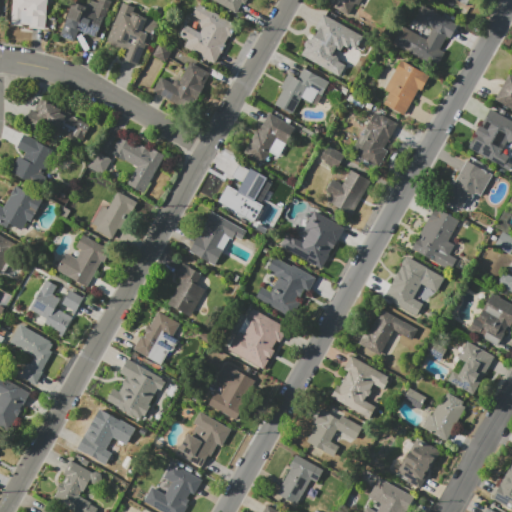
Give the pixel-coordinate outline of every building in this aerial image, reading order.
[(11,26),(12,0),(47,0),(46,25),(49,25),(48,29),(29,28),(30,25),(22,25),(22,26),(11,26)] [(59,35),(73,2),(85,6),(87,0),(93,0),(98,2),(98,0),(112,0),(96,38),(78,31),(74,41),(59,35)] [(251,0),(241,17),(212,0),(251,0)] [(364,0),(360,7),(356,5),(349,17),(332,8),(336,0),(364,0)] [(106,42),(123,3),(135,8),(133,13),(157,21),(152,35),(139,65),(121,57),(124,50),(106,42)] [(199,4),(236,25),(214,64),(183,46),(187,40),(178,35),(185,24),(200,32),(202,29),(201,28),(199,23),(201,21),(192,16),(199,4)] [(393,44),(403,26),(426,39),(432,29),(414,19),(422,5),(457,25),(450,38),(447,37),(440,49),(445,52),(436,68),(393,44)] [(322,13),(362,36),(355,48),(348,44),(347,47),(343,45),(339,50),(335,47),(332,53),(336,55),(337,60),(344,64),(338,76),(300,54),(304,47),(303,44),(306,39),(310,39),(313,34),(315,34),(317,30),(313,28),(322,13)] [(152,54),(164,61),(172,48),(159,41),(152,54)] [(404,115),(383,103),(389,92),(384,90),(401,60),(429,76),(421,91),(418,90),(404,115)] [(154,92),(162,77),(173,83),(175,80),(178,80),(180,81),(190,62),(211,74),(189,112),(154,92)] [(292,114),(274,104),(283,89),(280,88),(289,73),(298,78),(304,68),(329,82),(316,105),(302,98),(292,114)] [(511,109),(495,99),(509,74),(511,76),(511,109)] [(90,125),(82,140),(74,136),(72,139),(42,122),(39,127),(25,120),(31,110),(38,114),(38,113),(36,112),(35,109),(40,101),(43,99),(63,110),(61,113),(64,115),(66,111),(72,114),(71,115),(90,125)] [(508,140),(501,152),(509,156),(507,160),(511,162),(511,168),(510,172),(468,148),(474,137),(476,138),(478,135),(475,134),(480,125),(482,127),(483,125),(482,124),(491,109),(511,121),(511,142),(509,143),(508,140)] [(270,113),(296,128),(279,157),(270,152),(263,164),(243,153),(256,131),(259,132),(270,113)] [(378,169),(351,154),(375,113),(381,116),(382,115),(399,124),(385,148),(389,150),(378,169)] [(24,134),(56,152),(37,187),(10,172),(19,156),(22,158),(26,152),(17,147),(24,134)] [(144,193),(128,184),(137,168),(112,153),(121,137),(140,147),(141,145),(148,149),(149,147),(165,156),(144,193)] [(327,145),(345,155),(337,170),(318,159),(327,145)] [(87,166),(101,174),(110,159),(95,150),(87,166)] [(467,160),(492,175),(481,195),(475,192),(470,201),(468,199),(462,210),(445,200),(467,160)] [(239,216),(219,204),(236,173),(239,175),(245,163),(263,174),(239,216)] [(371,182),(351,216),(327,202),(331,195),(326,192),(333,180),(342,185),(351,170),(371,182)] [(0,224),(0,206),(3,208),(16,186),(42,200),(37,210),(35,209),(33,212),(35,213),(30,221),(28,220),(22,230),(13,225),(10,230),(0,224)] [(117,191),(137,202),(125,223),(122,222),(112,239),(96,230),(97,227),(92,224),(101,206),(107,209),(117,191)] [(412,250),(436,207),(460,221),(449,241),(455,245),(450,255),(457,259),(450,272),(412,250)] [(321,270),(282,248),(289,234),(302,242),(307,234),(302,231),(314,210),(345,228),(333,249),(332,249),(328,255),(329,255),(321,270)] [(189,252),(212,212),(247,232),(242,240),(235,236),(233,240),(230,238),(214,266),(189,252)] [(494,246),(503,231),(511,236),(511,250),(510,254),(494,246)] [(87,287),(56,270),(66,253),(76,259),(81,250),(76,247),(83,234),(111,250),(103,263),(102,262),(87,287)] [(0,236),(19,247),(1,278),(0,277),(0,236)] [(255,298),(262,286),(271,292),(278,280),(273,277),(275,274),(268,270),(275,257),(291,266),(292,264),(316,278),(308,291),(302,288),(304,289),(300,297),(298,296),(286,316),(255,298)] [(407,257),(431,270),(414,299),(423,304),(416,316),(389,300),(404,275),(399,272),(407,257)] [(511,293),(496,284),(503,272),(505,273),(511,260),(511,293)] [(184,262),(203,273),(196,283),(206,289),(190,317),(168,304),(181,280),(175,277),(184,262)] [(73,318),(62,337),(58,335),(60,332),(45,324),(47,319),(29,308),(45,279),(57,287),(53,295),(61,299),(56,308),(73,318)] [(70,290),(84,298),(75,313),(61,306),(70,290)] [(492,293),(511,304),(511,324),(510,328),(507,326),(503,334),(506,336),(499,348),(467,331),(475,317),(478,318),(487,301),(488,302),(492,293)] [(230,351),(236,341),(242,344),(245,339),(246,339),(254,325),(247,321),(254,310),(286,328),(280,339),(282,340),(276,351),(274,350),(263,369),(230,351)] [(418,330),(411,341),(394,331),(380,356),(377,354),(373,361),(356,351),(360,344),(358,343),(366,330),(369,332),(382,310),(418,330)] [(161,365),(134,349),(141,335),(144,337),(146,333),(144,331),(148,325),(150,326),(159,311),(180,324),(173,336),(178,339),(171,352),(169,351),(161,365)] [(18,325),(55,342),(54,342),(56,343),(35,387),(21,380),(34,354),(10,342),(18,325)] [(467,342),(494,357),(473,396),(447,382),(453,370),(459,374),(465,362),(458,358),(467,342)] [(371,393),(370,395),(369,396),(368,396),(365,400),(376,407),(369,419),(330,397),(337,384),(340,386),(343,382),(342,382),(345,376),(346,376),(349,372),(344,369),(351,356),(391,379),(385,390),(374,384),(371,389),(372,390),(372,392),(371,393)] [(107,400),(123,371),(121,370),(128,358),(151,371),(135,399),(128,395),(120,408),(107,400)] [(208,405),(216,391),(220,393),(226,384),(218,380),(227,364),(256,380),(241,407),(243,408),(236,420),(208,405)] [(0,376),(30,394),(9,431),(0,425),(0,376)] [(465,407),(446,441),(422,428),(430,414),(432,416),(440,401),(442,402),(447,393),(464,402),(462,405),(465,407)] [(101,407),(137,428),(126,445),(113,438),(106,449),(112,453),(105,466),(83,453),(90,441),(83,437),(101,407)] [(307,442),(317,424),(315,423),(322,410),(339,419),(341,415),(361,427),(354,439),(338,430),(331,441),(340,446),(334,457),(307,442)] [(177,453),(188,433),(192,435),(197,426),(193,423),(200,411),(232,429),(222,447),(217,445),(210,458),(207,456),(201,467),(177,453)] [(420,489),(396,476),(417,438),(441,451),(433,464),(432,463),(426,474),(427,475),(420,489)] [(296,454),(324,470),(316,483),(312,480),(297,506),(276,494),(291,468),(289,467),(296,454)] [(93,473),(94,472),(96,472),(98,472),(100,474),(102,476),(102,479),(101,481),(100,483),(97,484),(95,484),(93,484),(91,482),(90,480),(83,492),(82,492),(79,496),(91,503),(90,504),(98,509),(96,511),(75,511),(53,499),(58,490),(56,489),(60,483),(62,484),(66,476),(63,474),(66,469),(68,470),(70,465),(69,464),(71,460),(93,473)] [(184,511),(161,511),(143,501),(152,485),(165,493),(171,482),(163,477),(172,462),(203,480),(195,495),(191,493),(187,499),(191,501),(184,511)] [(511,511),(491,500),(511,462),(511,511)] [(379,478),(415,497),(406,511),(363,511),(366,506),(377,511),(381,504),(369,497),(379,478)]
